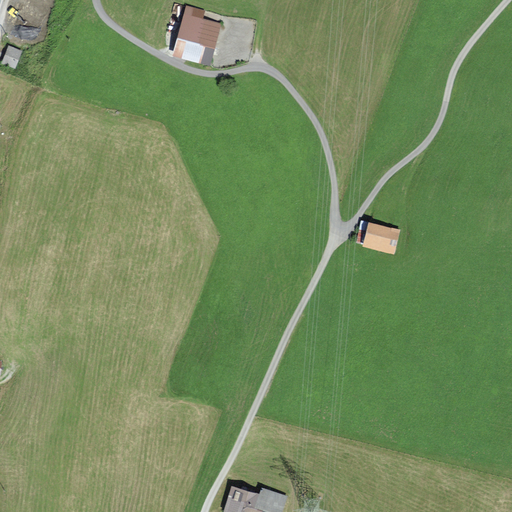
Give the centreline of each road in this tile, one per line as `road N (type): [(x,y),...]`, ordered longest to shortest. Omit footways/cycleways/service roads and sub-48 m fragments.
road 1 (track): [(507,0),(460,58),(425,144),(337,236),(205,511)]
road 2 (track): [(337,236),(324,138),(286,83),(258,67),(209,74),(175,64),(114,27),(97,0)]
